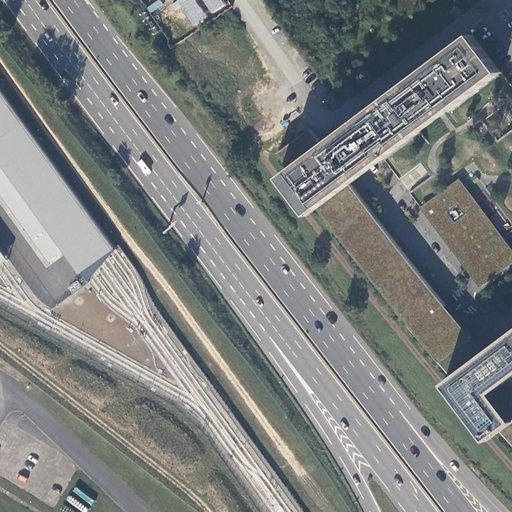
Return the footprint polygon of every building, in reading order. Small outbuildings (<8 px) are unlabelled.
[(222,0),(170,0),(279,152),(312,128),(222,0)] [(272,0),(323,68),(414,0),(272,0)] [(359,118),(355,121),(384,159),(501,71),(472,33),(359,118)] [(0,84),(0,193),(50,264),(62,257),(76,277),(80,274),(82,273),(88,269),(96,263),(104,258),(113,252),(118,248),(0,84)] [(355,121),(324,145),(353,183),(384,159),(355,121)] [(312,128),(279,152),(292,169),(320,207),(452,378),(486,353),(479,345),(353,183),(324,145),(315,133),(312,128)] [(311,214),(320,207),(292,169),(282,176),(311,214)] [(511,256),(457,183),(424,208),(480,282),(511,257),(511,256)] [(10,259),(0,245),(0,266),(1,266),(5,263),(7,261),(10,259)] [(446,384),(488,441),(500,432),(511,422),(511,334),(495,347),(486,353),(452,378),(446,384)] [(511,422),(500,432),(511,444),(511,422)]
